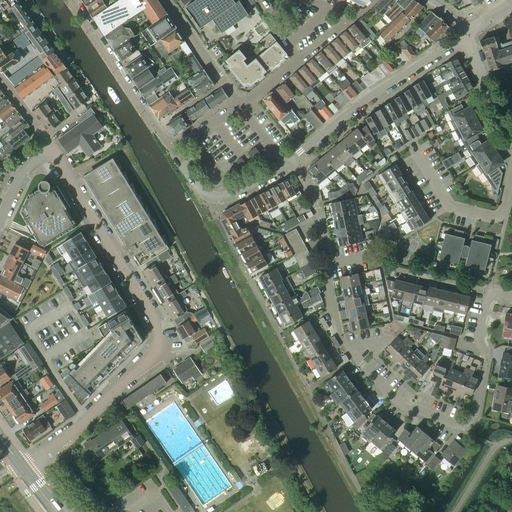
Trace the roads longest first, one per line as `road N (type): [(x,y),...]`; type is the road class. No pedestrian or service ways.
road 1 (residential): [(46,453),(154,354),(157,340),(155,320),(50,149)]
road 2 (residential): [(511,298),(489,299),(488,354),(468,428),(400,403),(349,347)]
road 3 (residential): [(286,162),(464,34)]
road 4 (residential): [(410,142),(448,206),(500,217),(511,173)]
road 5 (residential): [(240,105),(376,0)]
road 6 (residential): [(156,128),(71,0)]
